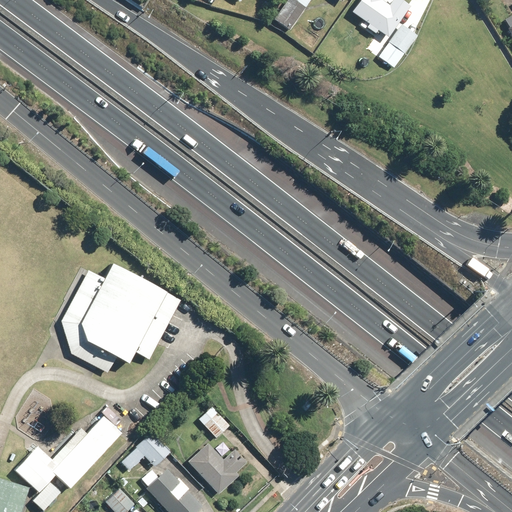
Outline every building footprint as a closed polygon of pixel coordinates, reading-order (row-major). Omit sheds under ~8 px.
[(290,29),(308,0),(282,0),(272,18),(290,29)] [(379,0),(359,0),(352,11),(385,34),(405,7),(395,0),(389,0),(386,5),(379,0)] [(511,10),(503,17),(511,30),(511,10)] [(378,55),(393,67),(415,38),(400,27),(378,55)] [(177,300),(109,264),(102,278),(86,269),(58,321),(69,355),(106,375),(114,359),(123,363),(129,352),(146,360),(177,300)] [(212,410),(201,420),(216,437),(227,427),(212,410)] [(53,470),(71,487),(121,435),(103,418),(53,470)] [(128,469),(143,455),(153,466),(168,451),(158,442),(151,434),(151,435),(150,435),(148,437),(122,461),(128,469)] [(207,441),(187,461),(218,492),(239,472),(236,470),(245,461),(233,449),(223,458),(207,441)] [(56,473),(32,450),(14,468),(39,491),(56,473)] [(168,471),(147,490),(167,511),(192,511),(199,505),(168,471)] [(19,511),(29,485),(0,475),(0,511),(19,511)] [(106,501),(115,511),(123,511),(132,505),(119,490),(106,501)]
